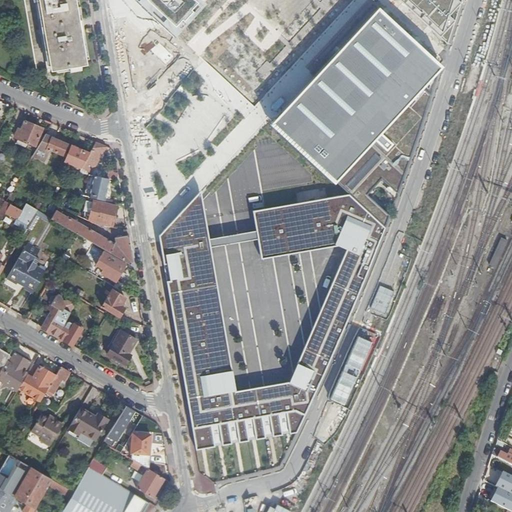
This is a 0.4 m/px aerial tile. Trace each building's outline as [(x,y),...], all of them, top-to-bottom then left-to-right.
[(11,0),(24,74),(39,72),(25,0),(11,0)] [(40,0),(53,70),(86,64),(75,0),(40,0)] [(176,39),(179,36),(209,5),(203,0),(138,0),(137,1),(176,39)] [(461,0),(399,0),(447,44),(462,1),(461,0)] [(348,194),(385,228),(441,63),(374,2),(314,71),(289,99),(270,121),(348,194)] [(18,139),(28,143),(35,146),(42,128),(25,121),(21,130),(19,129),(15,138),(18,139)] [(45,135),(33,156),(46,161),(50,150),(64,155),(68,144),(45,135)] [(26,148),(28,143),(18,139),(16,144),(26,148)] [(82,168),(79,172),(91,175),(107,147),(96,142),(90,153),(82,168)] [(65,161),(82,168),(90,153),(77,148),(72,146),(65,161)] [(109,178),(120,180),(118,174),(108,172),(107,178),(109,178)] [(94,176),(90,197),(105,201),(109,178),(107,178),(94,176)] [(159,236),(198,449),(213,446),(288,433),(385,228),(348,194),(256,209),(264,254),(336,241),(348,247),(287,381),(232,391),(201,192),(159,236)] [(113,225),(117,206),(93,201),(89,220),(113,225)] [(0,212),(0,218),(2,219),(6,212),(11,204),(7,202),(0,212)] [(11,204),(6,212),(18,219),(17,222),(27,228),(38,209),(32,206),(27,203),(24,210),(11,204)] [(57,208),(52,218),(78,233),(135,267),(129,236),(115,238),(117,245),(60,213),(61,211),(57,208)] [(25,248),(8,277),(18,283),(19,280),(27,285),(25,288),(34,293),(46,272),(38,266),(37,267),(35,266),(40,258),(36,256),(40,249),(36,246),(52,218),(38,209),(27,228),(19,242),(18,244),(25,248)] [(101,272),(117,281),(127,265),(104,251),(96,265),(102,269),(101,272)] [(102,306),(119,317),(125,307),(124,307),(126,304),(125,303),(128,298),(112,289),(102,306)] [(51,312),(43,327),(46,329),(58,336),(66,322),(75,303),(69,300),(64,300),(63,296),(59,294),(56,295),(51,304),(52,311),(51,312)] [(66,322),(58,336),(73,345),(82,328),(83,325),(76,321),(74,323),(72,326),(66,322)] [(128,352),(137,338),(122,330),(107,353),(125,364),(131,354),(128,352)] [(140,341),(137,338),(128,352),(131,354),(140,341)] [(0,371),(7,360),(10,354),(0,348),(0,371)] [(16,391),(18,391),(20,387),(28,373),(25,371),(31,362),(22,357),(23,355),(16,351),(9,362),(7,360),(0,371),(0,380),(8,385),(8,386),(9,389),(13,392),(16,391)] [(33,396),(41,401),(47,391),(57,375),(41,365),(40,366),(34,363),(28,373),(20,387),(32,394),(33,396)] [(57,375),(47,391),(51,394),(52,392),(54,393),(63,379),(66,381),(71,372),(61,366),(57,375)] [(0,386),(3,388),(8,386),(8,385),(0,380),(0,386)] [(57,411),(60,406),(53,402),(50,407),(57,411)] [(118,441),(136,410),(126,405),(108,435),(118,441)] [(81,407),(68,429),(78,436),(81,431),(97,440),(110,418),(99,412),(97,416),(81,407)] [(50,445),(63,423),(50,416),(49,418),(42,414),(32,431),(42,437),(40,440),(50,445)] [(128,452),(150,454),(151,434),(134,432),(133,449),(128,449),(128,452)] [(507,456),(494,449),(493,454),(511,464),(511,455),(509,454),(507,456)] [(10,511),(19,498),(36,508),(49,484),(52,479),(42,473),(10,454),(0,470),(0,511),(10,511)] [(511,464),(493,454),(489,467),(500,473),(511,479),(511,464)] [(90,466),(104,475),(108,468),(94,460),(90,466)] [(140,469),(142,465),(135,460),(132,465),(140,469)] [(142,511),(149,502),(104,475),(90,466),(75,492),(63,511),(142,511)] [(154,497),(166,479),(146,467),(145,470),(147,471),(138,487),(154,497)] [(508,511),(511,511),(511,479),(500,473),(488,501),(494,504),(508,511)] [(62,492),(65,487),(52,479),(49,484),(62,492)] [(491,511),(494,504),(488,501),(479,496),(476,505),(491,511)]
